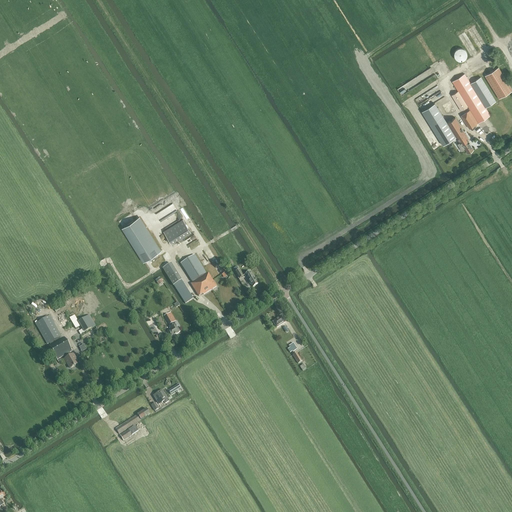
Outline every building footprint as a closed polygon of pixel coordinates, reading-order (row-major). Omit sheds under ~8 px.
[(469,53),(469,52),(468,51),(468,50),(467,49),(466,48),(465,48),(464,47),(462,47),(460,48),(459,48),(458,49),(458,50),(457,51),(457,52),(457,53),(457,55),(457,56),(458,57),(459,58),(461,59),(462,59),(463,59),(464,59),(465,59),(466,58),(467,58),(468,57),(468,56),(469,55),(469,53)] [(485,76),(499,99),(511,91),(511,89),(499,68),(485,76)] [(467,112),(461,115),(469,129),(491,115),(486,108),(496,101),(481,77),(470,83),(465,74),(452,82),(458,91),(451,95),(461,111),(468,107),(470,110),(467,112)] [(435,103),(422,111),(443,145),(456,137),(460,143),(457,144),(462,151),(465,149),(468,153),(474,149),(468,141),(469,140),(455,117),(447,122),(435,103)] [(139,217),(122,228),(144,262),(161,252),(139,217)] [(164,231),(172,245),(191,232),(183,219),(164,231)] [(192,282),(195,280),(196,280),(191,284),(199,296),(203,294),(203,295),(217,286),(208,273),(204,276),(204,275),(206,273),(195,255),(180,264),(192,282)] [(162,269),(173,286),(174,285),(186,304),(193,299),(171,263),(162,269)] [(249,280),(253,287),(258,284),(254,277),(250,271),(245,274),(249,280)] [(56,312),(66,306),(64,302),(53,308),(56,312)] [(170,327),(171,329),(167,331),(171,337),(180,332),(175,324),(175,325),(173,323),(176,321),(171,312),(164,316),(171,327),(170,327)] [(50,343),(50,345),(49,346),(57,360),(64,356),(66,358),(65,359),(71,369),(78,364),(75,359),(76,359),(73,354),(71,355),(70,353),(72,352),(64,337),(62,338),(52,319),(50,316),(35,324),(47,345),(50,343)] [(76,329),(80,326),(74,316),(70,318),(76,329)] [(89,316),(78,322),(85,332),(95,326),(89,316)] [(277,328),(285,322),(282,316),(273,322),(277,328)] [(290,347),(288,349),(290,353),(292,351),(293,352),(297,349),(293,343),(289,346),(290,347)] [(298,364),(302,361),(296,353),(293,355),(298,364)] [(171,395),(181,388),(179,385),(168,391),(171,395)] [(154,396),(158,402),(159,405),(164,402),(165,403),(168,401),(167,400),(168,399),(162,391),(154,396)] [(141,420),(150,414),(147,409),(116,429),(119,434),(141,420)] [(135,426),(120,435),(123,441),(139,431),(135,426)]
